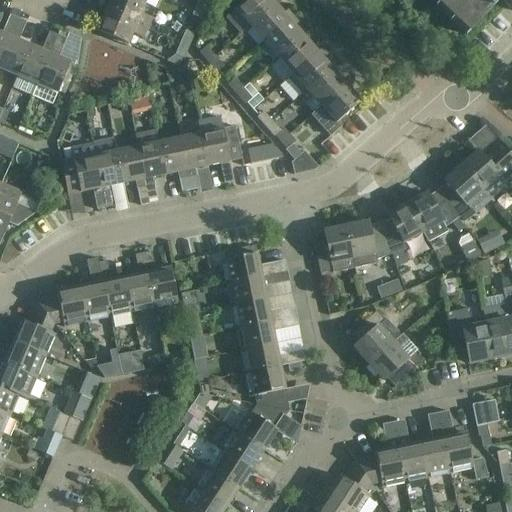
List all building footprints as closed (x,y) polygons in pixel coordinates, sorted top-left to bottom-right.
[(110,0),(104,13),(147,31),(152,19),(141,14),(145,6),(129,0),(110,0)] [(200,0),(198,5),(206,9),(210,0),(200,0)] [(251,27),(276,5),(271,0),(247,0),(226,19),(240,35),(250,26),(251,27)] [(511,0),(442,0),(435,7),(466,37),(501,1),(511,11),(511,0)] [(206,9),(198,5),(192,17),(201,21),(206,9)] [(276,5),(251,27),(266,43),(290,21),(276,5)] [(147,31),(104,13),(96,33),(128,46),(133,34),(144,39),(147,31)] [(14,32),(19,20),(10,16),(4,28),(14,32)] [(19,20),(14,32),(21,35),(26,23),(19,20)] [(279,59),(304,37),(290,21),(266,43),(279,59)] [(54,49),(59,37),(49,33),(44,45),(54,49)] [(181,45),(190,48),(195,36),(186,33),(181,45)] [(0,34),(0,65),(11,40),(0,34)] [(59,37),(54,49),(61,52),(66,40),(59,37)] [(304,37),(279,59),(294,75),(318,54),(304,37)] [(11,40),(0,65),(0,70),(18,78),(31,48),(11,40)] [(190,48),(181,45),(176,57),(184,60),(190,48)] [(209,64),(217,57),(208,47),(201,54),(209,64)] [(31,48),(18,78),(38,87),(51,56),(31,48)] [(318,54),(294,75),(288,80),(302,97),(332,70),(318,54)] [(51,56),(38,87),(59,96),(72,65),(51,56)] [(217,57),(209,64),(217,74),(225,67),(217,57)] [(322,108),(347,86),(332,70),(302,97),(299,99),(305,105),(313,98),(322,108)] [(237,96),(245,89),(237,80),(229,87),(237,96)] [(347,86),(322,108),(329,116),(319,125),(330,137),(340,128),(337,125),(362,103),(347,86)] [(245,89),(237,96),(246,106),(254,99),(245,89)] [(151,111),(148,97),(147,95),(129,99),(130,101),(132,111),(132,115),(151,111)] [(121,113),(132,111),(130,101),(126,102),(123,102),(119,103),(121,113)] [(38,109),(31,122),(44,128),(51,116),(38,109)] [(95,117),(94,109),(85,111),(87,119),(95,117)] [(266,129),(274,122),(265,113),(257,120),(266,129)] [(274,122),(266,129),(275,138),(282,131),(274,122)] [(460,167),(490,201),(507,187),(504,183),(511,175),(511,158),(485,127),(467,142),(476,153),(460,167)] [(202,138),(208,170),(220,167),(224,185),(233,183),(229,166),(229,165),(229,163),(241,160),(236,131),(202,138)] [(181,142),(187,174),(208,170),(202,138),(181,142)] [(93,143),(96,159),(106,209),(114,208),(115,214),(128,211),(123,187),(124,187),(117,155),(114,139),(93,143)] [(159,146),(166,178),(177,176),(181,194),(191,191),(188,179),(187,174),(181,142),(159,146)] [(294,145),(286,151),(295,161),(302,155),(294,145)] [(138,150),(145,183),(166,178),(159,146),(138,150)] [(149,203),(146,190),(145,190),(144,183),(145,183),(138,150),(117,155),(124,187),(135,184),(140,209),(149,207),(148,203),(149,203)] [(106,209),(96,159),(61,166),(67,198),(93,193),(97,211),(106,209)] [(50,176),(47,161),(37,163),(40,178),(50,176)] [(449,190),(440,197),(457,221),(469,212),(472,217),(490,201),(460,167),(442,182),(449,190)] [(188,179),(191,191),(199,190),(196,177),(188,179)] [(0,185),(0,242),(7,223),(14,226),(16,227),(36,213),(22,207),(17,205),(22,195),(23,193),(1,184),(0,185)] [(146,190),(149,203),(157,201),(154,188),(146,190)] [(425,194),(406,205),(425,240),(446,229),(457,221),(440,197),(430,204),(425,194)] [(393,226),(382,231),(392,257),(406,252),(404,245),(414,240),(417,244),(425,240),(406,205),(386,216),(393,226)] [(376,263),(392,257),(382,231),(370,235),(368,224),(346,229),(353,261),(375,257),(376,263)] [(332,266),(353,261),(346,229),(324,234),(327,244),(315,247),(322,277),(334,274),(332,266)] [(480,256),(472,242),(460,249),(467,263),(480,256)] [(491,252),(486,243),(476,248),(480,257),(491,252)] [(397,268),(411,280),(426,263),(412,251),(397,268)] [(143,255),(145,267),(153,265),(151,253),(143,255)] [(227,286),(262,278),(258,254),(222,261),(227,286)] [(145,267),(143,255),(135,256),(138,268),(145,267)] [(98,264),(101,276),(109,274),(106,262),(98,264)] [(101,276),(98,264),(90,265),(93,278),(101,276)] [(147,276),(155,311),(179,306),(172,271),(147,276)] [(125,280),(132,315),(155,311),(147,276),(125,280)] [(231,308),(267,300),(262,278),(227,286),(231,308)] [(103,285),(110,320),(132,315),(125,280),(103,285)] [(110,320),(103,285),(81,290),(88,324),(110,320)] [(181,295),(191,293),(189,285),(179,287),(180,295),(181,295)] [(511,358),(511,330),(508,314),(511,313),(511,289),(504,292),(507,305),(483,310),(485,319),(485,321),(494,362),(511,358)] [(57,294),(57,296),(33,301),(54,326),(63,324),(64,329),(88,324),(81,290),(57,294)] [(481,307),(500,301),(497,292),(478,297),(481,307)] [(236,331),(272,322),(267,300),(231,308),(236,331)] [(54,326),(33,301),(24,322),(22,322),(13,344),(46,358),(55,336),(51,334),(54,326)] [(485,321),(485,319),(471,322),(469,309),(448,313),(454,343),(465,341),(470,367),(494,362),(485,321)] [(352,351),(367,367),(392,345),(392,344),(401,336),(387,321),(384,323),(376,314),(353,333),(361,343),(352,351)] [(241,353),(276,345),(272,322),(236,331),(241,353)] [(189,339),(198,337),(201,336),(199,325),(187,328),(189,339)] [(421,365),(413,356),(413,355),(416,352),(402,335),(401,336),(392,344),(392,345),(367,367),(381,384),(390,375),(399,385),(421,365)] [(192,348),(193,352),(194,360),(206,358),(203,338),(190,340),(192,348)] [(46,358),(13,344),(7,357),(0,354),(0,363),(37,379),(46,358)] [(245,375),(281,367),(276,345),(241,353),(245,375)] [(147,359),(149,368),(165,365),(162,355),(147,359)] [(0,387),(20,395),(19,396),(28,400),(37,379),(0,363),(0,371),(1,372),(0,373),(0,387)] [(300,363),(288,365),(290,373),(302,371),(300,363)] [(72,386),(77,368),(64,365),(59,382),(72,386)] [(281,367),(245,375),(250,398),(254,397),(256,406),(288,412),(284,391),(286,390),(281,367)] [(0,412),(10,417),(19,396),(20,395),(0,387),(0,412)] [(472,406),(476,427),(498,423),(496,413),(494,402),(472,406)] [(234,431),(265,451),(278,431),(277,431),(288,412),(256,406),(251,414),(247,411),(234,431)] [(0,436),(2,437),(10,417),(0,412),(0,436)] [(59,412),(53,426),(51,432),(57,434),(61,436),(72,441),(81,421),(59,412)] [(180,423),(187,428),(194,418),(187,413),(180,423)] [(467,435),(451,438),(447,419),(438,421),(442,440),(450,476),(475,471),(477,482),(490,480),(487,465),(484,460),(473,463),(467,435)] [(420,445),(428,481),(450,476),(442,440),(438,421),(432,422),(436,442),(420,445)] [(187,428),(180,423),(174,433),(180,438),(187,428)] [(498,423),(476,427),(478,438),(480,438),(482,449),(491,447),(486,426),(498,424),(498,423)] [(57,434),(51,432),(45,430),(42,438),(37,436),(32,450),(52,458),(61,436),(57,434)] [(265,451),(234,431),(221,451),(252,471),(265,451)] [(397,450),(405,486),(428,481),(420,445),(397,450)] [(383,491),(405,486),(397,450),(375,455),(376,459),(356,464),(372,486),(382,484),(383,491)] [(155,462),(162,466),(169,456),(162,451),(155,462)] [(252,471),(221,451),(209,470),(239,490),(252,471)] [(499,468),(509,466),(506,451),(496,453),(499,468)] [(162,466),(155,462),(149,472),(155,476),(162,466)] [(327,498),(348,511),(360,511),(370,498),(366,495),(372,486),(356,464),(348,474),(344,480),(340,478),(327,498)] [(509,466),(499,468),(501,478),(511,476),(509,466)] [(239,490),(209,470),(196,489),(227,509),(239,490)] [(224,511),(227,509),(196,489),(183,508),(188,511),(187,511),(224,511)] [(317,511),(348,511),(327,498),(317,511)] [(505,511),(506,511),(511,510),(511,498),(503,500),(505,511)]
